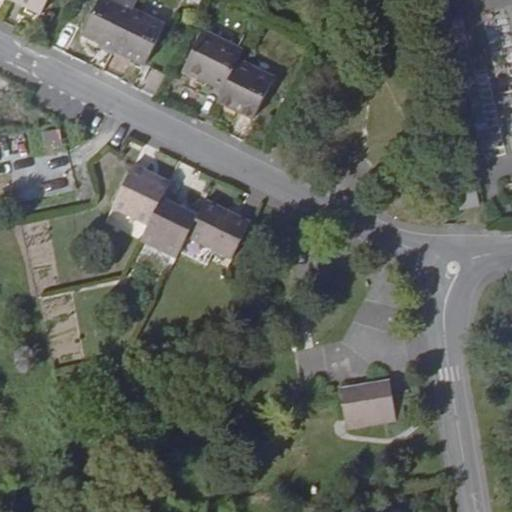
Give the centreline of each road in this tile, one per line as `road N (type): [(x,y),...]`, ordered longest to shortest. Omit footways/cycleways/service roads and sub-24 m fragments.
road 1 (residential): [(0,49),(422,255),(446,274)]
road 2 (residential): [(470,511),(443,346),(446,274)]
